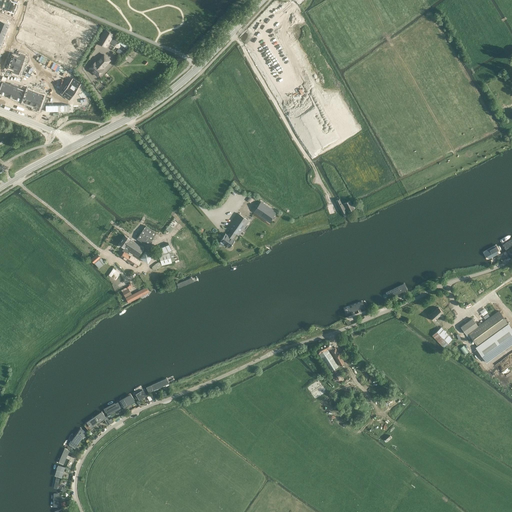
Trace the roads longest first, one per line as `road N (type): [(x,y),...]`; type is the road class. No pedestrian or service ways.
road 1 (unclassified): [(80,511),(74,471),(118,423),(511,261)]
road 2 (secondary): [(78,143),(174,88),(262,0)]
